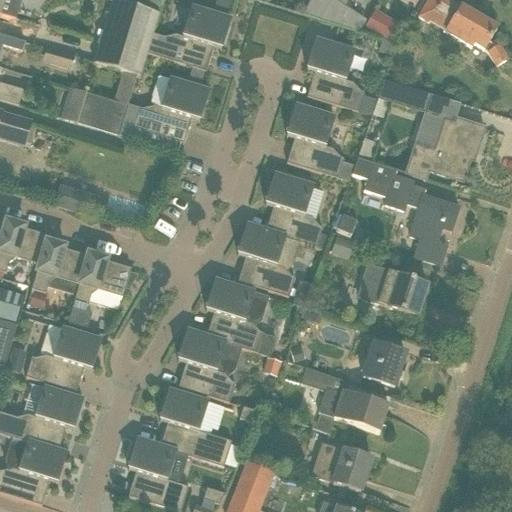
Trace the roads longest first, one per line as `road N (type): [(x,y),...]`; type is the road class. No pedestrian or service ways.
road 1 (residential): [(169,262),(209,199),(245,78),(262,72),(274,87),(237,210),(201,272)]
road 2 (residential): [(424,511),(511,260)]
road 3 (residential): [(91,511),(127,389),(201,272)]
road 4 (residential): [(169,262),(0,208)]
